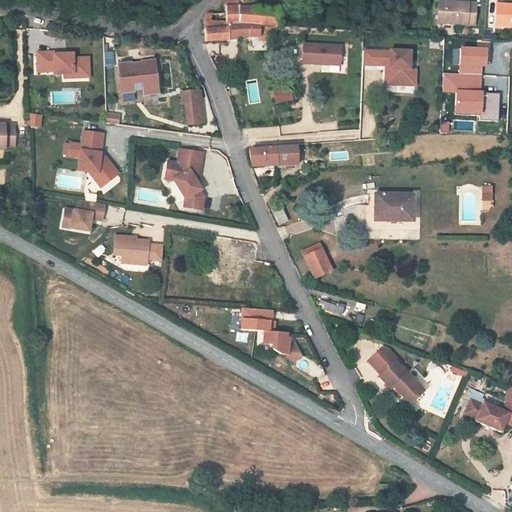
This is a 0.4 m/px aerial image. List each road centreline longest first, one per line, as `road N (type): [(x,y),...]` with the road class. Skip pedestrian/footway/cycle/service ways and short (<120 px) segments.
road 1 (residential): [(188,21),(263,232),(361,433)]
road 2 (track): [(0,480),(365,497),(411,495),(433,477)]
road 3 (tertiary): [(0,231),(361,433)]
road 4 (residential): [(188,21),(136,29),(0,5)]
road 5 (tertiary): [(361,433),(489,511)]
